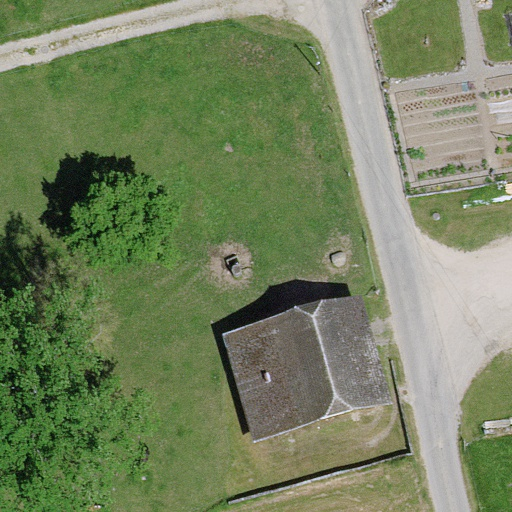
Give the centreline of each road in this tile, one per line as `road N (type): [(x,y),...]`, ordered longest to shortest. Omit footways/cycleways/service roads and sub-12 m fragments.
road 1 (unclassified): [(332,0),(421,354)]
road 2 (track): [(0,56),(239,0)]
road 3 (unclassified): [(421,354),(460,511)]
